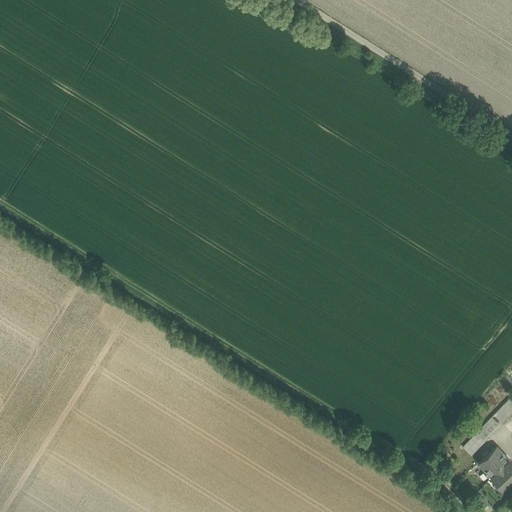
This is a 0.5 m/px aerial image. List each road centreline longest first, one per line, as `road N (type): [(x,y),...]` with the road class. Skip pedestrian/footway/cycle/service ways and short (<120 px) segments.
road 1 (track): [(0,200),(427,466),(467,511)]
road 2 (unclassified): [(300,0),(511,132)]
